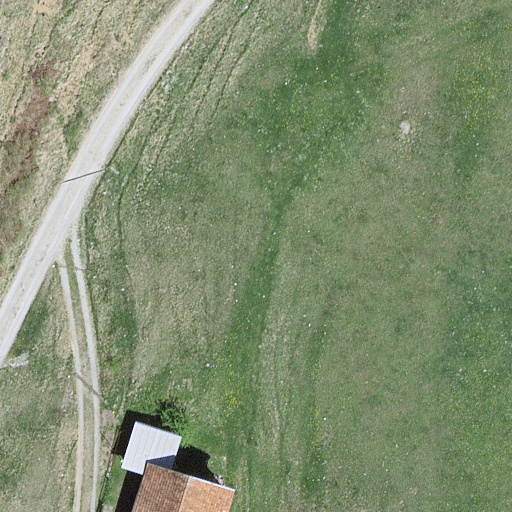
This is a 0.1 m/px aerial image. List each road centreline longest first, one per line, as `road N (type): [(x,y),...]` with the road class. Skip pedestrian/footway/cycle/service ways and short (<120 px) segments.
road 1 (track): [(65,215),(86,387),(84,511)]
road 2 (track): [(65,215),(170,36)]
road 3 (track): [(0,342),(65,215)]
